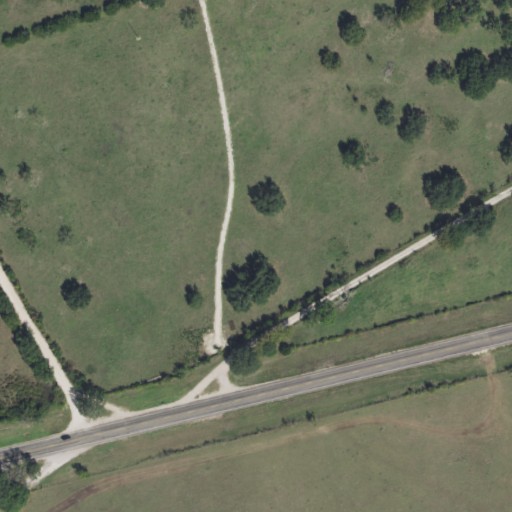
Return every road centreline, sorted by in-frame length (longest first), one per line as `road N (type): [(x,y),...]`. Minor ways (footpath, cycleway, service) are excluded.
road 1 (primary): [(0,456),(511,332)]
road 2 (residential): [(81,438),(0,302)]
